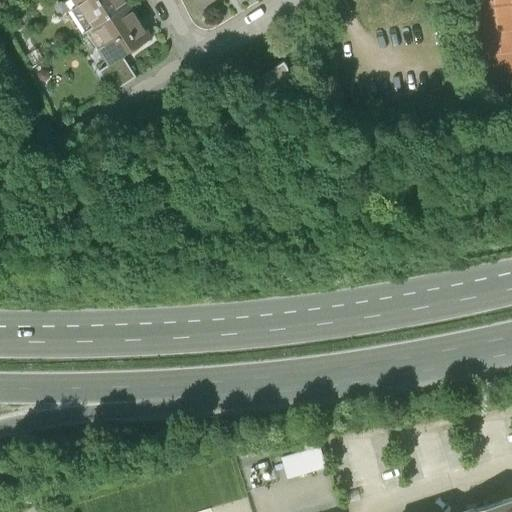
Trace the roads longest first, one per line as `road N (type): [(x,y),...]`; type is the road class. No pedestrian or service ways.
road 1 (trunk): [(511,288),(363,318),(231,333),(0,341)]
road 2 (trunk): [(0,429),(256,379)]
road 3 (trunk): [(256,379),(511,336)]
road 4 (trunk): [(0,386),(256,379)]
road 5 (residential): [(62,140),(196,59)]
